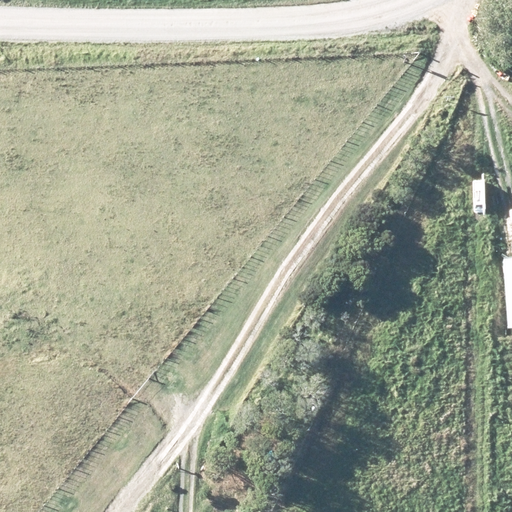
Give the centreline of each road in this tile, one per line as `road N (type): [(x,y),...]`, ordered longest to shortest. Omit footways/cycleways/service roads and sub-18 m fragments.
road 1 (unclassified): [(117,511),(186,434),(444,63),(456,36),(452,0)]
road 2 (unclassified): [(0,21),(333,22),(423,0)]
